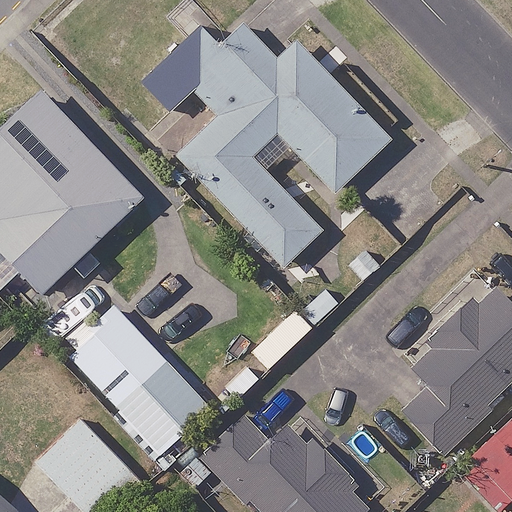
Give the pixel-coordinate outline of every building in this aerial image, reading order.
[(225,45),(181,0),(92,0),(58,34),(151,130),(196,86),(222,112),(179,154),(287,264),(325,228),(267,168),(292,143),(339,191),(395,136),(299,37),(278,56),(247,24),(225,45)] [(147,195),(44,87),(0,128),(0,213),(3,217),(0,219),(0,241),(46,290),(147,195)] [(511,383),(511,327),(482,298),(419,365),(435,380),(405,412),(446,452),(511,383)] [(170,362),(119,308),(72,353),(123,407),(170,362)] [(364,511),(374,502),(260,396),(188,474),(199,484),(215,467),(263,511),(364,511)] [(511,416),(460,468),(500,509),(511,497),(511,416)] [(108,511),(142,480),(83,418),(39,459),(88,511),(108,511)] [(0,511),(17,511),(20,509),(0,490),(0,511)]
